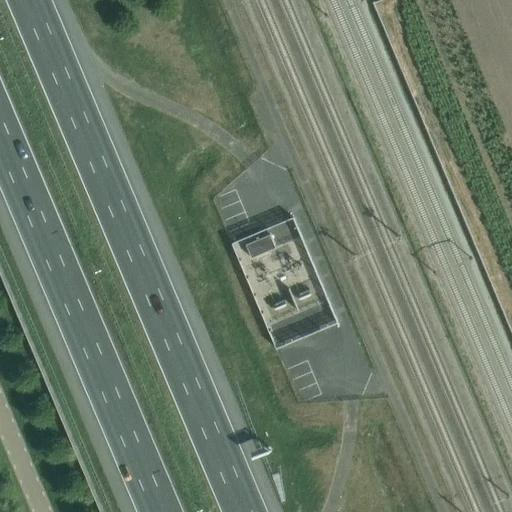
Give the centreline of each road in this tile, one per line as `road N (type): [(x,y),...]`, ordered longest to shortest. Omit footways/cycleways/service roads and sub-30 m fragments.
road 1 (motorway): [(246,511),(31,0)]
road 2 (motorway): [(0,134),(159,511)]
